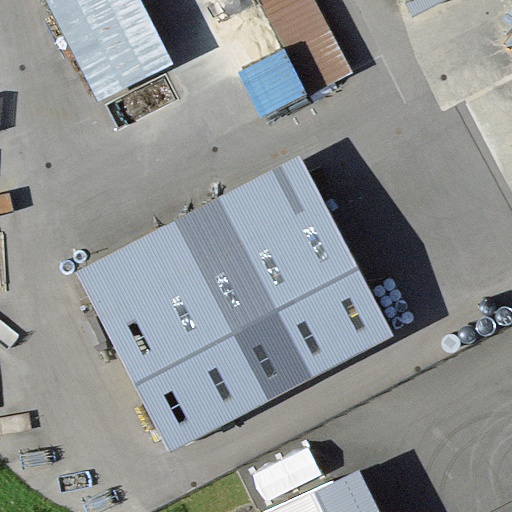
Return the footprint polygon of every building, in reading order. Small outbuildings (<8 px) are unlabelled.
[(169,0),(62,0),(113,106),(200,64),(169,0)] [(259,0),(275,40),(235,56),(255,105),(344,69),(316,0),(259,0)] [(511,0),(423,0),(429,11),(449,0),(511,0)] [(511,145),(490,98),(292,190),(332,276),(511,192),(511,145)] [(414,511),(390,462),(286,511),(414,511)]
